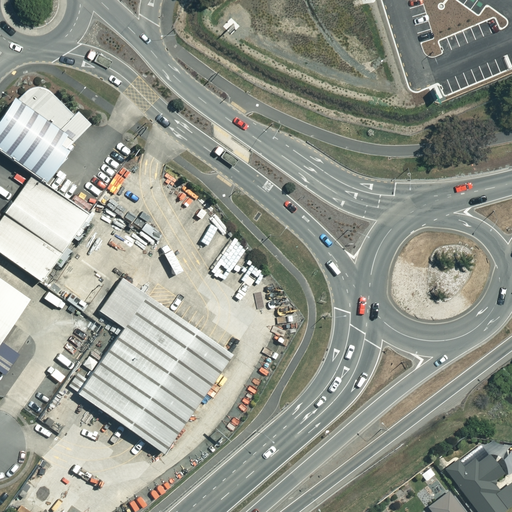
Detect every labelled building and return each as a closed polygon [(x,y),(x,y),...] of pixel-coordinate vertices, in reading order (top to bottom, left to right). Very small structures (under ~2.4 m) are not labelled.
[(16,100),(13,98),(0,116),(0,152),(31,175),(44,184),(67,152),(64,150),(89,125),(77,112),(73,115),(48,92),(44,89),(40,88),(35,88),(29,89),(25,92),(16,100)] [(44,184),(31,175),(0,217),(0,254),(40,282),(88,215),(44,184)] [(104,191),(97,200),(122,219),(129,210),(104,191)] [(213,253),(227,234),(218,228),(204,247),(213,253)] [(232,356),(121,278),(97,311),(122,329),(86,380),(76,372),(67,385),(78,393),(76,394),(162,454),(232,356)] [(0,339),(28,300),(0,280),(0,339)] [(490,482),(501,474),(478,443),(444,469),(476,511),(496,511),(511,500),(511,487),(507,481),(496,490),(490,482)] [(511,447),(500,453),(503,459),(499,461),(504,472),(511,468),(511,457),(511,447)] [(464,511),(447,489),(425,506),(429,511),(464,511)] [(28,511),(30,510),(19,502),(13,510),(14,511),(28,511)]
